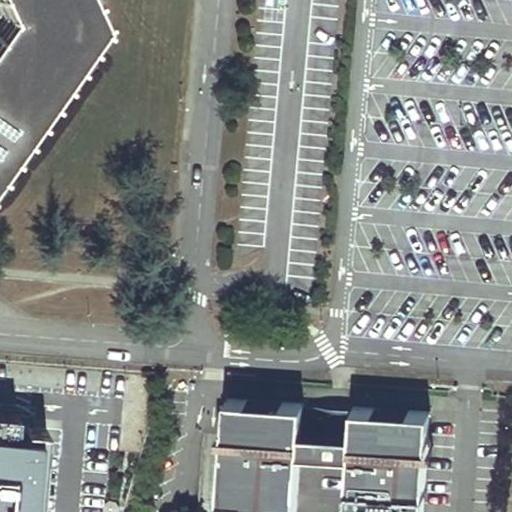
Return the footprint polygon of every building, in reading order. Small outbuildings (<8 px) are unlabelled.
[(0,170),(113,7),(109,0),(19,0),(20,3),(0,30),(0,170)] [(22,379),(0,377),(0,511),(79,511),(112,390),(81,392),(22,379)] [(303,403),(226,398),(217,511),(294,511),(299,458),(302,417),(303,404),(303,403)] [(303,404),(302,417),(351,421),(352,407),(303,404)] [(351,421),(302,417),(299,458),(348,461),(343,511),(422,511),(429,412),(352,406),(352,407),(351,421)]
